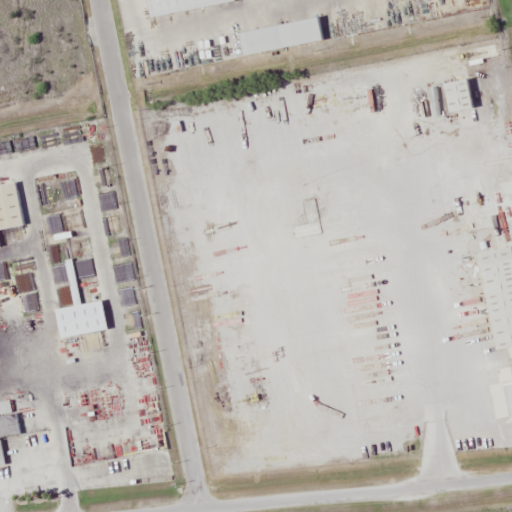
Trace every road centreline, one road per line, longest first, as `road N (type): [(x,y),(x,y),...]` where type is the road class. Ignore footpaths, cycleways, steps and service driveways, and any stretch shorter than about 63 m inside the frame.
road 1 (residential): [(199,509),(97,0)]
road 2 (residential): [(170,511),(511,477)]
